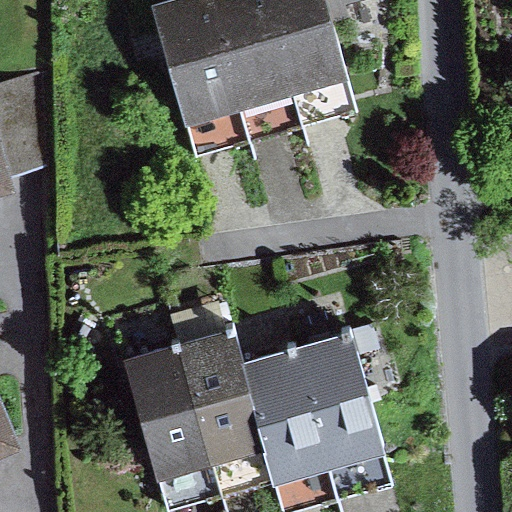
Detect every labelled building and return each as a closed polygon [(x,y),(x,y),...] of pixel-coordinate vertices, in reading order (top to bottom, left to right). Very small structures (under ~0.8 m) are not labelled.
[(218,0),(159,0),(187,102),(243,87),(218,0)] [(277,0),(218,0),(243,87),(298,72),(277,0)] [(277,0),(298,72),(349,58),(332,0),(277,0)] [(0,97),(0,155),(15,151),(0,97)] [(236,307),(180,324),(215,442),(271,425),(247,344),(236,307)] [(354,314),(303,329),(336,443),(387,428),(354,314)] [(180,324),(125,341),(160,459),(215,442),(180,324)] [(303,329),(247,344),(271,425),(281,459),(336,443),(303,329)] [(0,420),(25,409),(0,353),(0,420)]
